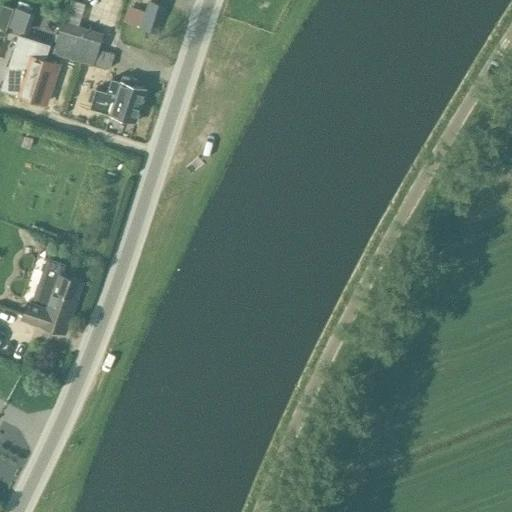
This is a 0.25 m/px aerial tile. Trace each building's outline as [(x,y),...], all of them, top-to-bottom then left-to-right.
[(0,11),(0,24),(31,31),(36,9),(2,2),(0,11)] [(151,2),(143,28),(160,33),(168,7),(151,2)] [(126,19),(143,25),(148,11),(131,5),(126,19)] [(63,20),(53,53),(110,71),(115,55),(98,50),(104,33),(63,20)] [(20,35),(1,89),(46,103),(58,65),(45,60),(50,47),(20,35)] [(122,81),(121,81),(112,78),(108,93),(95,89),(90,107),(110,113),(136,121),(146,89),(133,85),(135,79),(123,76),(122,81)] [(26,302),(21,318),(40,324),(41,320),(62,328),(78,282),(56,274),(51,287),(37,282),(30,303),(26,302)]
